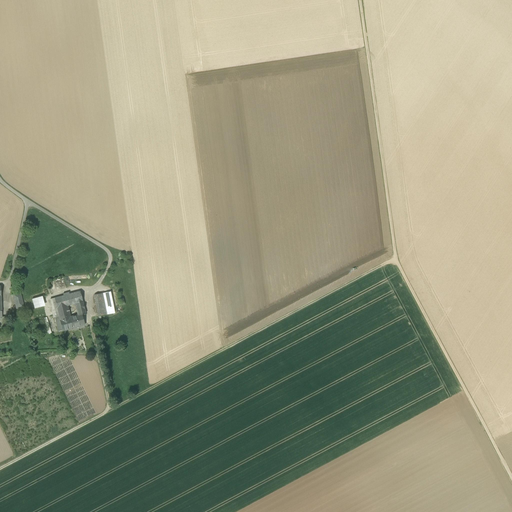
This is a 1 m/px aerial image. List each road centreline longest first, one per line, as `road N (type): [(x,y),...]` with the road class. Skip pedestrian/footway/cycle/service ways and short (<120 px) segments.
road 1 (track): [(511,478),(395,258),(359,0)]
road 2 (unclassified): [(395,258),(0,468)]
road 3 (unclassified): [(0,180),(107,250),(109,265),(95,288)]
